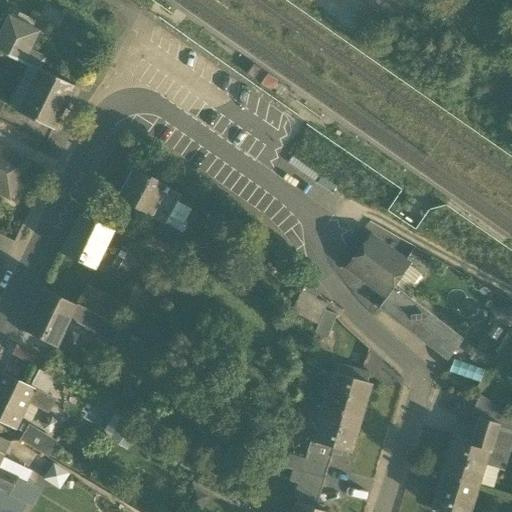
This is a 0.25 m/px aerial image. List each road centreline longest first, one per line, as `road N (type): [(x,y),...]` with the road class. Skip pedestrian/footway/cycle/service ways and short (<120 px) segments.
road 1 (residential): [(312,216),(150,104),(126,100),(105,111),(0,328)]
road 2 (residential): [(312,216),(339,300),(423,379),(383,511)]
road 3 (residential): [(312,216),(358,211),(511,292)]
